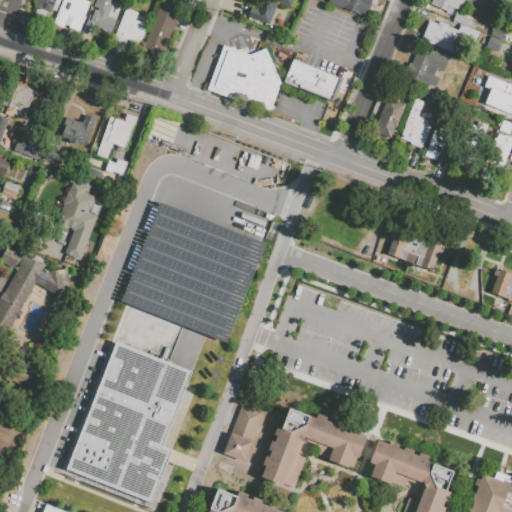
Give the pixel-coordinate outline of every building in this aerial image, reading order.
[(59,0),(55,11),(52,10),(51,13),(33,6),(35,0),(59,0)] [(68,17),(63,28),(53,24),(62,0),(84,0),(89,2),(83,17),(84,17),(79,32),(68,28),(71,18),(68,17)] [(109,34),(93,27),(90,33),(83,30),(95,0),(114,0),(108,16),(115,19),(109,34)] [(165,11),(179,17),(161,59),(140,50),(161,0),(165,0),(169,1),(165,11)] [(249,9),(246,19),(262,25),(264,26),(266,25),(267,24),(268,22),(276,2),(289,7),(292,0),(258,0),(255,11),(249,9)] [(369,0),(362,16),(341,7),(344,1),(342,0),(369,0)] [(436,0),(463,0),(466,1),(462,12),(455,9),(453,16),(433,8),(436,0)] [(148,24),(137,49),(129,46),(128,47),(112,40),(126,8),(137,13),(136,14),(146,19),(144,22),(148,24)] [(466,25),(469,16),(454,12),(451,20),(466,25)] [(454,52),(462,31),(447,25),(447,24),(439,20),(437,24),(428,20),(420,39),(454,52)] [(502,41),(506,31),(494,26),(490,36),(502,41)] [(485,48),(497,53),(501,43),(489,38),(485,48)] [(449,56),(443,71),(429,66),(423,82),(406,75),(418,44),(449,56)] [(223,45),(207,89),(270,112),(281,82),(265,48),(250,55),(223,45)] [(292,59),(283,82),(332,102),(342,79),(292,59)] [(488,75),(511,85),(511,113),(484,103),(490,89),(484,86),(488,75)] [(17,83),(23,85),(24,82),(30,84),(29,87),(34,89),(26,112),(20,110),(18,116),(11,113),(13,107),(9,106),(17,83)] [(387,97),(405,104),(391,139),(373,132),(387,97)] [(415,98),(424,101),(418,116),(433,121),(422,148),(399,139),(415,98)] [(95,118),(85,146),(78,144),(78,145),(68,141),(69,140),(59,136),(66,117),(81,123),(84,114),(95,118)] [(96,153),(110,117),(123,121),(126,114),(136,118),(124,149),(112,144),(107,157),(96,153)] [(503,121),(511,125),(511,131),(510,136),(499,131),(503,121)] [(441,122),(460,129),(449,159),(441,156),(444,148),(429,142),(434,128),(438,130),(441,122)] [(441,150),(447,132),(433,127),(422,156),(434,160),(438,149),(441,150)] [(511,137),(511,147),(505,168),(497,165),(491,181),(479,177),(498,134),(511,137)] [(20,154),(27,135),(43,141),(42,143),(63,151),(58,165),(37,157),(36,160),(20,154)] [(466,169),(470,159),(461,155),(469,136),(491,145),(478,174),(466,169)] [(115,163),(117,159),(127,163),(122,175),(113,172),(112,174),(104,171),(108,161),(115,163)] [(91,167),(102,172),(99,179),(88,174),(91,167)] [(18,185),(3,181),(0,192),(0,194),(15,198),(18,185)] [(95,197),(93,202),(101,205),(80,258),(64,252),(73,230),(64,227),(65,225),(57,222),(64,205),(62,204),(67,191),(68,192),(72,182),(85,187),(83,193),(95,197)] [(386,254),(394,233),(428,245),(428,244),(437,247),(438,245),(441,246),(441,248),(443,249),(440,256),(438,256),(433,271),(386,254)] [(227,341),(256,257),(250,257),(248,264),(242,270),(239,269),(226,270),(224,276),(220,275),(215,270),(206,271),(207,274),(201,280),(191,270),(190,261),(183,262),(182,255),(177,250),(175,252),(161,254),(160,249),(147,244),(146,243),(136,244),(131,259),(131,261),(128,264),(131,268),(119,303),(227,341)] [(0,259),(7,246),(20,253),(12,268),(0,261),(0,259)] [(48,271),(66,269),(70,297),(51,300),(50,292),(34,283),(19,310),(22,312),(17,319),(15,318),(5,334),(0,331),(0,298),(23,257),(48,271)] [(499,269),(511,273),(511,301),(490,294),(496,277),(492,275),(495,270),(498,271),(499,269)] [(116,342),(192,372),(163,446),(171,449),(151,503),(66,470),(116,342)] [(244,462),(262,413),(241,405),(222,454),(244,462)] [(260,477),(264,467),(261,466),(265,456),(268,457),(270,451),(267,450),(270,441),(273,442),(275,436),(272,435),(276,425),(281,427),(287,408),(315,418),(317,414),(326,418),(325,421),(331,424),(332,420),(342,423),(341,427),(365,436),(358,457),(356,457),(352,469),(327,459),(327,458),(314,453),(317,446),(305,441),(302,443),(297,455),(305,458),(294,488),(283,484),(283,485),(260,477)] [(377,441),(385,444),(386,441),(399,445),(398,448),(402,449),(403,447),(414,451),(413,454),(417,456),(418,452),(429,456),(428,462),(453,471),(446,491),(450,492),(446,502),(444,501),(442,507),(444,507),(442,511),(403,511),(408,498),(415,501),(420,488),(419,485),(406,480),(404,487),(365,474),(377,441)] [(511,511),(468,511),(477,486),(473,485),(476,478),(480,480),(482,475),(501,482),(503,478),(511,481),(511,511)] [(133,511),(62,483),(53,507),(66,511),(133,511)] [(246,499),(251,501),(253,497),(263,500),(261,505),(266,507),(268,502),(278,506),(276,510),(281,511),(204,511),(206,507),(209,509),(217,489),(237,496),(238,491),(247,495),(246,499)]
